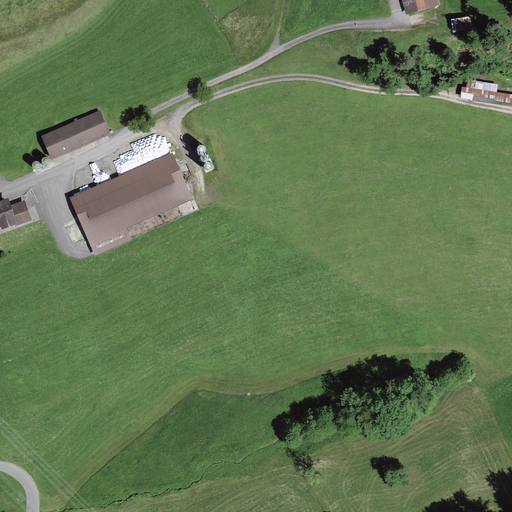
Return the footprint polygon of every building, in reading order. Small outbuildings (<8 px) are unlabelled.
[(422,0),(401,0),(407,16),(426,10),(422,0)] [(422,0),(426,10),(440,6),(438,0),(422,0)] [(460,28),(471,26),(470,16),(459,18),(460,28)] [(463,78),(461,99),(511,103),(511,92),(498,91),(499,81),(463,78)] [(100,113),(43,137),(53,160),(109,135),(100,113)] [(173,155),(70,200),(95,256),(131,240),(126,228),(192,199),(173,155)] [(92,167),(94,181),(107,179),(105,165),(92,167)] [(9,199),(0,202),(0,228),(1,228),(3,231),(32,221),(25,201),(11,206),(9,199)]
